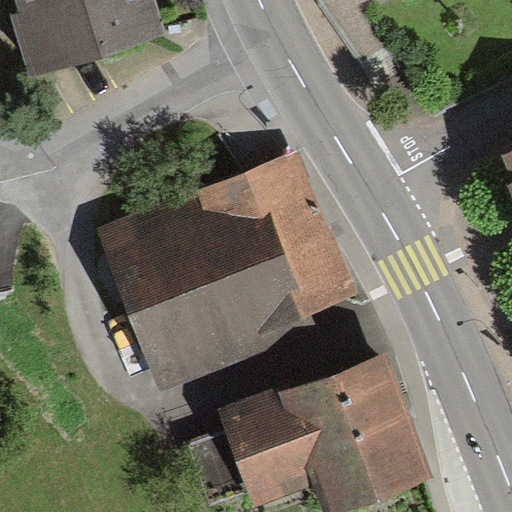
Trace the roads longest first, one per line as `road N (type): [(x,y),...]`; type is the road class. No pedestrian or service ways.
road 1 (tertiary): [(511,492),(414,267),(370,192)]
road 2 (tertiary): [(370,192),(259,0)]
road 3 (residential): [(511,108),(370,192)]
